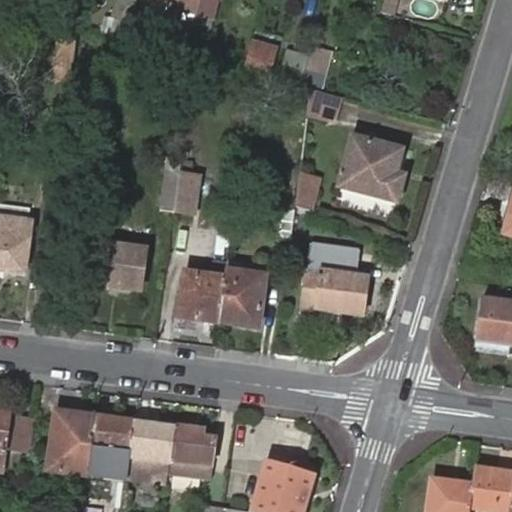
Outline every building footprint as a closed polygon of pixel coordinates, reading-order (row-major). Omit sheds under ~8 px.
[(118,0),(113,19),(133,24),(138,5),(119,0),(118,0)] [(183,0),(180,13),(197,18),(201,0),(183,0)] [(201,0),(197,18),(215,23),(221,0),(201,0)] [(397,2),(391,0),(389,12),(394,14),(397,2)] [(410,0),(443,9),(444,0),(410,0)] [(311,91),(321,93),(333,48),(314,43),(309,58),(302,88),(311,91)] [(73,84),(78,49),(64,47),(58,83),(73,84)] [(279,57),(250,49),(244,73),(273,81),(279,57)] [(321,93),(311,91),(308,118),(333,121),(336,97),(321,93)] [(338,187),(395,203),(402,177),(393,174),(399,151),(352,139),(338,187)] [(176,212),(183,161),(167,159),(160,210),(176,212)] [(193,160),(183,159),(183,161),(176,212),(189,215),(193,190),(189,190),(193,160)] [(317,181),(300,177),(296,207),(309,211),(317,181)] [(292,242),(296,212),(278,210),(274,240),(292,242)] [(36,226),(0,221),(0,235),(34,241),(36,226)] [(0,266),(8,268),(7,274),(30,276),(34,241),(0,235),(0,266)] [(364,319),(370,281),(359,279),(354,278),(355,273),(359,274),(363,253),(313,245),(309,266),(313,267),(313,272),(308,271),(303,310),(364,319)] [(149,250),(112,246),(107,287),(143,292),(149,250)] [(269,278),(228,272),(226,289),(222,325),(262,330),(269,278)] [(222,325),(226,289),(186,284),(182,319),(222,325)] [(511,354),(511,305),(483,301),(477,342),(509,347),(509,354),(511,354)] [(15,419),(0,416),(0,473),(7,474),(10,456),(10,451),(16,452),(18,444),(12,444),(15,420),(15,419)] [(54,477),(91,482),(92,479),(99,427),(99,421),(62,416),(54,477)] [(40,424),(15,420),(12,444),(18,444),(16,452),(10,451),(10,456),(35,460),(40,424)] [(115,423),(99,421),(99,427),(114,429),(115,423)] [(99,427),(92,479),(131,483),(139,427),(115,423),(114,429),(99,427)] [(139,427),(131,483),(173,489),(174,478),(180,432),(139,427)] [(180,432),(174,478),(214,483),(220,445),(208,443),(209,436),(180,432)] [(296,473),(268,465),(258,498),(264,501),(260,511),(305,511),(315,479),(310,478),(312,471),(308,464),(300,461),(296,473)] [(510,511),(511,497),(511,476),(490,474),(489,479),(474,477),(472,488),(468,511),(510,511)] [(468,511),(472,488),(429,483),(425,511),(468,511)]
